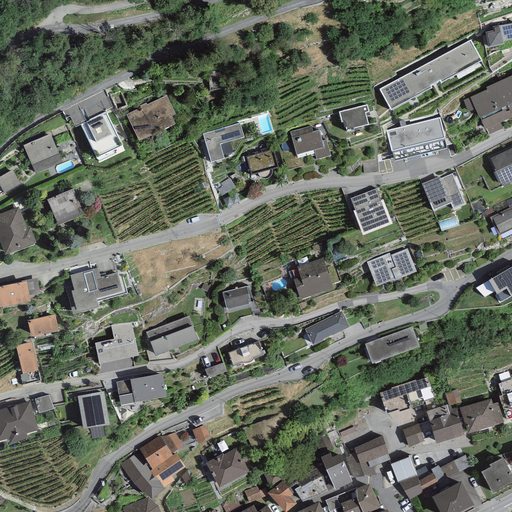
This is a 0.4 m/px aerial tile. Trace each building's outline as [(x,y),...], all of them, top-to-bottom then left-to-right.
[(511,23),(500,25),(492,27),(493,30),(485,32),(489,47),(504,44),(504,42),(511,39),(511,23)] [(470,40),(380,89),(391,109),(431,87),(430,85),(440,80),(441,82),(481,60),(470,40)] [(511,75),(486,87),(487,90),(463,100),(468,112),(475,109),(484,130),(487,129),(489,134),(503,128),(500,123),(511,117),(511,75)] [(141,108),(126,115),(139,141),(175,124),(171,116),(175,114),(167,96),(147,105),(146,103),(140,106),(141,108)] [(367,104),(339,112),(341,123),(343,122),(345,131),(368,125),(365,113),(369,112),(367,104)] [(106,112),(79,125),(96,158),(123,145),(106,112)] [(440,117),(386,130),(394,161),(447,148),(440,117)] [(240,123),(203,133),(211,162),(224,158),(220,144),(244,137),(240,123)] [(311,126),(290,132),(297,155),(314,150),(316,159),(330,156),(326,140),(322,141),(319,131),(313,132),(311,126)] [(62,162),(51,134),(24,146),(36,173),(62,162)] [(511,147),(491,158),(496,169),(495,169),(503,186),(511,181),(511,147)] [(273,150),(246,157),(251,175),(258,173),(272,170),(278,168),(273,150)] [(272,171),(272,170),(258,173),(258,175),(259,176),(261,178),(262,178),(264,179),(266,179),(268,178),(269,178),(270,176),(271,175),(272,173),(272,171)] [(20,185),(13,171),(0,177),(0,184),(4,193),(20,185)] [(440,176),(421,184),(433,211),(451,203),(453,209),(465,204),(452,174),(441,178),(440,176)] [(73,189),(47,200),(58,225),(84,214),(73,189)] [(376,189),(351,198),(364,232),(389,223),(376,189)] [(511,206),(489,217),(498,236),(511,229),(511,206)] [(19,207),(0,213),(0,242),(4,254),(36,242),(30,228),(27,229),(19,207)] [(389,253),(367,262),(376,286),(396,279),(396,280),(416,272),(407,248),(390,255),(389,253)] [(300,277),(293,279),(300,299),(333,288),(323,258),(297,267),(300,277)] [(511,295),(511,266),(488,280),(501,302),(511,295)] [(97,268),(70,275),(73,286),(65,288),(73,315),(99,307),(96,298),(122,291),(117,273),(100,277),(97,268)] [(24,280),(25,281),(27,281),(30,296),(40,294),(37,278),(24,280)] [(25,281),(0,286),(0,307),(31,302),(30,296),(27,281),(25,281)] [(247,286),(222,292),(226,308),(227,308),(228,309),(249,304),(248,302),(250,302),(247,286)] [(342,311),(305,329),(313,345),(349,327),(342,311)] [(54,314),(27,321),(31,337),(58,330),(54,314)] [(189,316),(146,332),(155,356),(199,339),(189,316)] [(114,339),(95,343),(99,364),(138,356),(131,324),(111,325),(114,339)] [(420,346),(413,327),(365,344),(372,363),(420,346)] [(258,341),(228,352),(233,366),(244,362),(245,363),(246,363),(247,363),(248,363),(249,362),(250,362),(251,361),(252,360),(253,360),(253,359),(263,355),(258,341)] [(30,342),(15,345),(22,374),(37,370),(30,342)] [(223,363),(205,369),(208,378),(226,371),(223,363)] [(103,366),(104,374),(124,372),(123,365),(103,366)] [(162,374),(116,382),(121,405),(166,396),(162,374)] [(392,389),(380,393),(386,414),(399,410),(399,411),(423,404),(422,402),(434,398),(428,377),(416,381),(415,380),(391,387),(392,389)] [(511,380),(499,384),(502,395),(499,396),(507,419),(511,417),(511,380)] [(451,405),(461,402),(457,389),(445,392),(448,405),(451,405)] [(104,391),(77,396),(83,429),(110,424),(104,391)] [(49,395),(35,399),(39,412),(53,408),(49,395)] [(491,399),(460,408),(467,434),(504,423),(497,402),(493,404),(491,399)] [(30,402),(0,409),(0,440),(9,438),(10,443),(28,438),(26,433),(38,430),(30,402)] [(448,405),(426,411),(436,443),(464,435),(456,408),(452,409),(451,405),(448,405)] [(205,424),(192,430),(198,443),(211,438),(205,424)] [(419,426),(402,431),(407,448),(424,442),(419,426)] [(168,435),(162,436),(173,453),(183,445),(174,433),(168,435)] [(159,435),(139,449),(152,469),(173,456),(159,435)] [(382,436),(354,448),(356,452),(360,463),(368,461),(388,453),(382,436)] [(223,453),(206,463),(220,488),(249,472),(236,448),(224,455),(223,453)] [(150,471),(138,452),(120,464),(134,484),(152,499),(165,488),(164,487),(156,477),(154,477),(150,471)] [(368,461),(360,463),(356,452),(349,454),(349,456),(346,457),(354,481),(372,474),(368,461)] [(176,453),(173,456),(152,469),(150,471),(154,477),(156,477),(164,487),(175,480),(171,477),(185,467),(176,453)] [(330,453),(321,457),(322,461),(335,488),(335,489),(352,482),(340,454),(332,457),(330,453)] [(465,455),(440,468),(446,479),(471,466),(465,455)] [(409,457),(390,464),(398,482),(416,475),(409,457)] [(491,467),(481,472),(492,493),(511,482),(511,475),(503,458),(489,464),(491,467)] [(316,468),(307,472),(318,495),(335,488),(322,461),(315,465),(316,468)] [(262,472),(271,486),(286,477),(277,463),(262,472)] [(431,469),(433,473),(438,483),(446,479),(440,468),(438,465),(431,469)] [(318,495),(307,472),(296,478),(298,481),(292,484),(303,502),(318,495)] [(433,473),(419,480),(422,492),(438,483),(433,473)] [(417,475),(399,483),(409,500),(422,492),(419,480),(417,475)] [(293,494),(282,481),(268,493),(284,511),(286,511),(296,504),(290,496),(293,494)] [(461,481),(432,497),(440,511),(460,511),(474,505),(461,481)] [(371,511),(380,508),(370,483),(352,490),(355,498),(341,504),(344,511),(371,511)] [(244,491),(249,503),(268,495),(265,488),(259,490),(257,486),(244,491)] [(336,496),(325,500),(330,511),(340,507),(336,496)] [(148,497),(122,507),(124,511),(160,511),(158,505),(148,497)] [(323,511),(319,502),(297,511),(323,511)]
